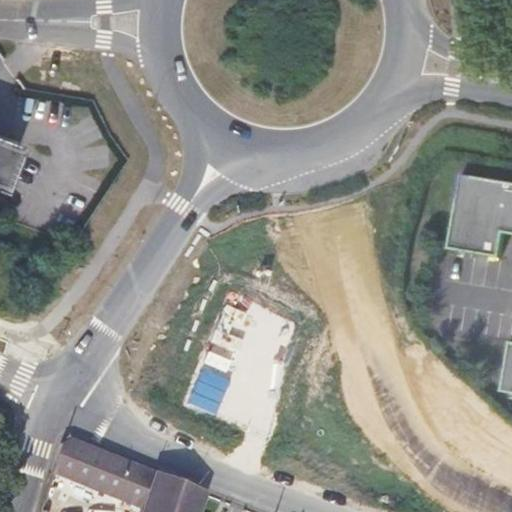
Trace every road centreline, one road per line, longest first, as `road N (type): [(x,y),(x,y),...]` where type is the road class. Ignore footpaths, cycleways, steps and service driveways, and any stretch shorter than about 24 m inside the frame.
road 1 (tertiary): [(511,510),(431,458),(394,406),(342,294),(298,161)]
road 2 (tertiary): [(58,398),(227,150)]
road 3 (residential): [(58,398),(316,511)]
road 4 (unknown): [(12,21),(9,75),(17,100),(43,124),(69,125),(74,133),(63,186),(42,222)]
road 5 (unclassified): [(12,21),(153,57)]
road 6 (unclassified): [(135,0),(53,7),(12,21)]
road 7 (tertiary): [(153,57),(169,99),(194,129),(227,150)]
road 8 (tertiary): [(16,511),(58,398)]
road 9 (tertiary): [(298,161),(370,126),(394,94)]
